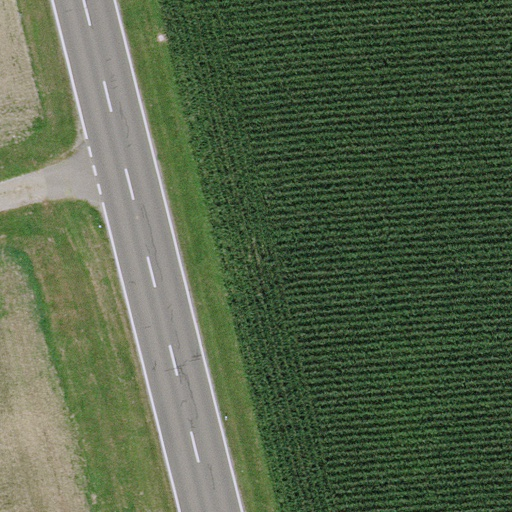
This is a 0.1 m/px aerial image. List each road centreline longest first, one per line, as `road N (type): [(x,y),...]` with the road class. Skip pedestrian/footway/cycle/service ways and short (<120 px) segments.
road 1 (secondary): [(213,511),(85,0)]
road 2 (track): [(126,167),(0,198)]
